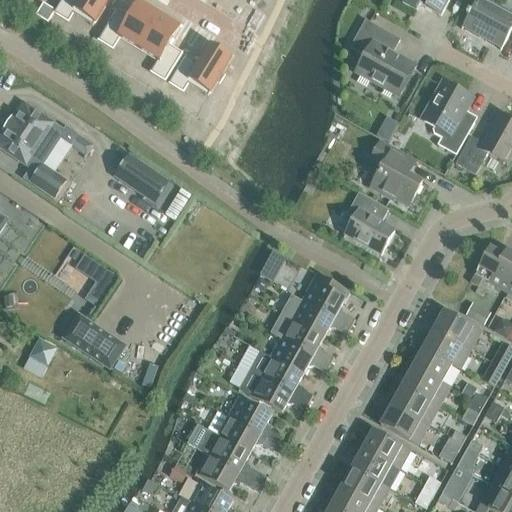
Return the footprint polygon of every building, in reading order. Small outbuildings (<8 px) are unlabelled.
[(56,0),(51,9),(50,12),(64,21),(71,9),(91,21),(103,0),(56,0)] [(415,12),(419,6),(440,18),(450,0),(403,0),(402,4),(415,12)] [(511,33),(511,16),(480,0),(478,0),(463,31),(502,51),(511,33)] [(39,2),(31,14),(43,21),(50,12),(51,9),(39,2)] [(111,12),(94,39),(108,48),(115,36),(134,48),(156,14),(135,2),(124,20),(111,12)] [(156,14),(134,48),(154,60),(146,72),(161,80),(177,53),(164,45),(176,26),(156,14)] [(367,59),(358,75),(396,96),(413,66),(392,55),(400,41),(365,21),(350,49),(367,59)] [(181,55),(165,83),(179,91),(186,80),(206,92),(216,75),(219,76),(225,67),(222,65),(227,58),(224,56),(225,53),(219,49),(217,51),(206,45),(194,63),(181,55)] [(443,83),(422,121),(434,128),(432,131),(433,135),(441,140),(437,146),(456,157),(474,124),(464,119),(463,115),(472,99),(443,83)] [(78,138),(79,137),(66,129),(64,132),(25,105),(26,105),(24,104),(22,105),(23,106),(14,118),(13,117),(4,131),(5,131),(0,138),(0,148),(41,176),(34,187),(54,200),(66,182),(44,167),(62,140),(72,147),(78,138)] [(470,138),(455,165),(475,177),(487,155),(506,165),(511,153),(511,121),(499,115),(483,145),(470,138)] [(391,202),(394,201),(408,209),(421,184),(405,175),(404,171),(410,160),(380,143),(370,162),(382,169),(370,190),(391,202)] [(142,200),(156,210),(172,188),(168,185),(128,158),(115,177),(144,197),(142,200)] [(388,211),(358,194),(346,216),(353,220),(344,236),(381,256),(395,232),(381,224),(388,211)] [(503,256),(489,249),(470,284),(478,288),(475,294),(483,298),(489,285),(497,289),(511,262),(511,254),(506,251),(503,256)] [(511,262),(497,289),(511,297),(511,262)] [(317,276),(302,302),(351,329),(355,322),(344,315),(340,309),(349,293),(317,276)] [(270,285),(260,279),(256,287),(266,293),(270,285)] [(97,284),(86,301),(99,310),(110,293),(97,284)] [(351,329),(302,302),(291,296),(281,315),(324,339),(328,331),(335,331),(347,337),(351,329)] [(472,302),(465,314),(483,323),(489,312),(472,302)] [(444,312),(433,331),(471,352),(482,333),(444,312)] [(122,344),(74,315),(60,339),(108,368),(122,344)] [(319,347),(324,339),(281,315),(270,334),(281,340),(330,367),(334,359),(323,353),(319,347)] [(511,326),(500,320),(494,330),(493,332),(506,340),(506,339),(507,338),(511,332),(511,329),(511,326)] [(224,334),(232,338),(234,339),(236,335),(227,330),(224,334)] [(471,352),(433,331),(423,350),(451,366),(460,371),(471,352)] [(220,341),(228,346),(232,338),(224,334),(224,333),(220,341)] [(281,340),(270,359),(303,377),(307,368),(314,368),(325,374),(330,367),(281,340)] [(40,341),(29,360),(32,361),(47,370),(58,352),(42,343),(40,341)] [(511,348),(503,343),(492,364),(504,371),(511,355),(511,348)] [(260,378),(309,405),(313,397),(302,391),(298,385),(303,377),(270,359),(250,348),(240,366),(260,378)] [(412,369),(441,385),(451,366),(423,350),(412,369)] [(504,371),(492,364),(482,382),(494,388),(504,371)] [(305,412),(309,405),(260,378),(240,366),(230,384),(240,390),(239,392),(249,397),(281,415),(287,406),(293,406),(305,412)] [(206,372),(200,368),(197,373),(204,377),(206,372)] [(450,390),(441,385),(412,369),(402,388),(439,409),(450,390)] [(477,390),(467,385),(461,396),(471,401),(477,390)] [(391,407),(420,423),(429,428),(439,409),(402,388),(391,407)] [(472,402),(483,408),(487,401),(476,395),(472,402)] [(270,432),(267,425),(271,417),(239,399),(228,418),(277,445),(281,438),(270,432)] [(479,416),(483,408),(472,402),(468,410),(479,416)] [(488,411),(499,418),(504,410),(492,404),(488,411)] [(429,428),(420,423),(391,407),(380,426),(409,442),(419,446),(429,428)] [(508,413),(504,410),(499,418),(507,422),(509,417),(508,413)] [(495,425),(499,418),(488,411),(484,419),(495,425)] [(218,437),(250,455),(254,447),(262,447),(280,457),(284,450),(277,446),(277,445),(228,418),(220,414),(210,432),(218,437)] [(402,447),(373,431),(362,451),(400,472),(411,453),(402,447)] [(218,437),(210,432),(199,452),(207,456),(263,487),(267,479),(249,469),(246,463),(250,455),(218,437)] [(455,432),(451,440),(462,446),(466,439),(455,432)] [(462,446),(451,440),(447,447),(458,454),(462,446)] [(471,442),(467,449),(478,455),(482,448),(471,442)] [(474,463),(478,455),(467,449),(463,457),(474,463)] [(511,450),(502,468),(511,473),(511,450)] [(400,472),(362,451),(352,470),(390,491),(400,472)] [(229,493),(233,485),(241,484),(259,494),(263,487),(207,456),(196,476),(229,493)] [(457,468),(441,495),(453,502),(456,504),(471,476),(457,468)] [(511,473),(502,468),(492,487),(499,492),(511,498),(511,473)] [(390,491),(352,470),(341,489),(370,505),(370,504),(379,510),(390,491)] [(436,492),(440,485),(429,479),(425,486),(436,492)] [(233,502),(201,485),(190,504),(204,511),(228,511),(228,510),(233,502)] [(426,511),(436,492),(425,486),(414,504),(426,511)] [(511,511),(511,498),(499,492),(492,487),(478,511),(488,511),(489,511),(511,511)] [(370,505),(341,489),(331,507),(338,511),(378,511),(379,510),(370,504),(370,505)] [(441,495),(437,503),(448,509),(453,502),(441,495)] [(190,504),(182,500),(174,511),(204,511),(190,504)]
